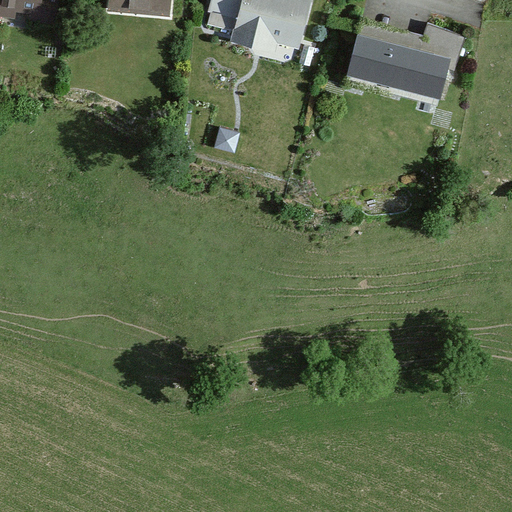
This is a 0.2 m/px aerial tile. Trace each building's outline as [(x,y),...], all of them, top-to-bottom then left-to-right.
[(31,19),(54,22),(57,0),(0,0),(0,12),(13,14),(14,7),(32,10),(31,19)] [(111,0),(111,7),(168,12),(168,0),(111,0)] [(273,44),(295,50),(308,1),(303,0),(209,0),(203,23),(231,31),(228,43),(271,54),(273,44)] [(357,17),(344,79),(434,102),(439,81),(450,84),(464,39),(426,25),(422,36),(357,17)] [(240,132),(220,127),(215,147),(235,152),(240,132)]
